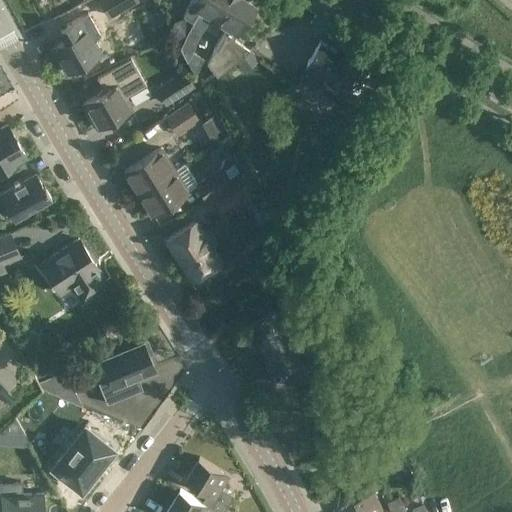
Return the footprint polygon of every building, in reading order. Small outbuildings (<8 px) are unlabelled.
[(99,0),(109,18),(138,3),(136,0),(99,0)] [(192,0),(186,10),(182,17),(194,23),(198,17),(200,13),(212,20),(224,0),(192,0)] [(217,43),(206,62),(216,74),(249,49),(234,40),(235,39),(236,39),(250,15),(255,7),(247,2),(248,0),(224,0),(212,20),(226,28),(223,32),(217,43)] [(66,42),(53,49),(59,60),(57,62),(60,67),(63,67),(66,73),(100,55),(94,44),(100,35),(89,14),(60,30),(66,42)] [(191,28),(180,46),(186,58),(202,29),(194,23),(191,28)] [(321,40),(308,62),(329,75),(319,90),(348,107),(357,92),(359,93),(375,67),(364,60),(346,49),(344,48),(341,53),(321,40)] [(159,42),(150,47),(155,56),(163,51),(159,42)] [(193,48),(187,59),(198,65),(204,55),(193,48)] [(251,51),(238,61),(246,72),(259,62),(251,51)] [(105,93),(84,104),(90,114),(88,117),(92,123),(95,123),(98,129),(132,110),(126,99),(147,87),(132,60),(98,79),(105,93)] [(157,87),(166,105),(195,88),(185,71),(157,87)] [(166,117),(176,135),(199,121),(188,103),(166,117)] [(0,169),(23,155),(16,143),(14,144),(11,139),(13,138),(5,126),(0,129),(0,169)] [(139,192),(174,170),(160,148),(125,171),(139,192)] [(222,168),(196,184),(205,199),(230,183),(243,175),(233,160),(225,160),(222,168)] [(188,192),(174,170),(139,192),(153,214),(188,192)] [(11,188),(0,194),(0,195),(14,219),(50,198),(45,189),(46,189),(43,185),(43,186),(35,174),(23,181),(22,179),(10,185),(11,188)] [(215,198),(225,215),(245,202),(235,186),(215,198)] [(195,221),(168,238),(193,279),(220,262),(212,249),(216,247),(217,241),(215,236),(212,233),(207,232),(203,234),(195,221)] [(0,236),(0,265),(19,257),(9,233),(0,236)] [(97,268),(78,240),(40,265),(60,294),(71,286),(82,302),(108,284),(97,269),(97,268)] [(250,265),(265,256),(258,243),(242,252),(250,265)] [(306,353),(302,355),(282,307),(264,315),(267,320),(243,330),(252,350),(264,345),(276,373),(287,368),(293,382),(314,373),(306,353)] [(142,339),(101,356),(108,375),(96,380),(106,404),(134,392),(128,378),(154,367),(149,355),(152,353),(147,340),(144,342),(142,339)] [(44,352),(28,361),(37,378),(53,369),(44,352)] [(64,371),(39,384),(42,391),(82,407),(64,371)] [(84,425),(52,466),(80,488),(93,472),(94,473),(95,471),(99,465),(101,464),(100,463),(112,447),(84,425)] [(230,478),(200,460),(187,481),(209,494),(202,505),(210,509),(214,511),(225,511),(234,498),(222,490),(230,478)] [(409,466),(394,472),(398,482),(413,476),(409,466)] [(20,481),(0,481),(0,507),(2,507),(2,511),(42,511),(41,493),(21,494),(20,481)] [(214,511),(210,509),(202,505),(180,491),(167,511),(214,511)] [(382,511),(374,491),(336,507),(337,511),(382,511)] [(391,509),(403,504),(400,496),(387,501),(391,509)]
